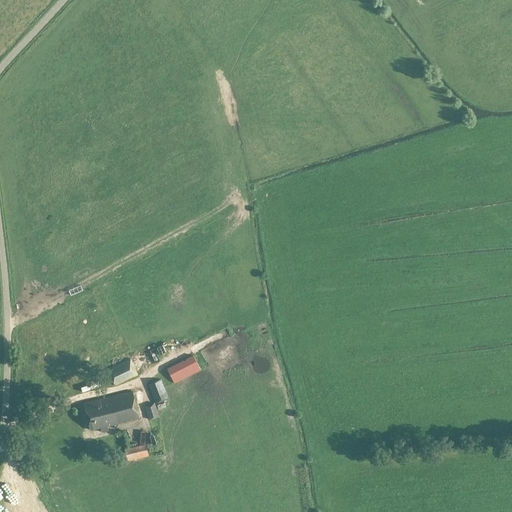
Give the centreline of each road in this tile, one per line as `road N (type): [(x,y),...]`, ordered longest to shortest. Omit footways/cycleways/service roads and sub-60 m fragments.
road 1 (track): [(250,196),(7,327)]
road 2 (unclassified): [(0,441),(7,350),(0,239)]
